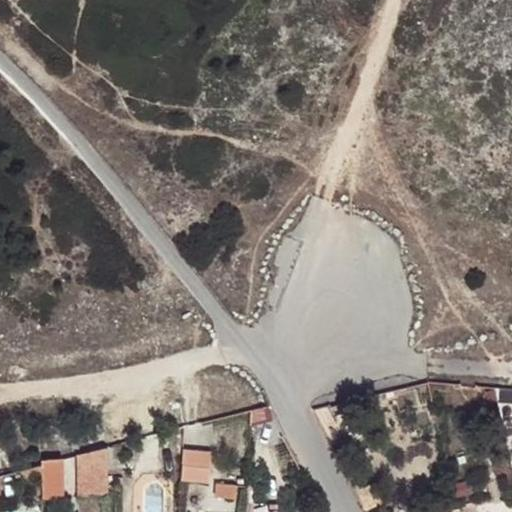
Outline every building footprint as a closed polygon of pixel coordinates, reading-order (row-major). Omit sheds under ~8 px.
[(104,459),(76,466),(77,501),(105,501),(104,459)] [(209,466),(181,464),(179,493),(207,495),(209,466)] [(62,470),(39,476),(40,487),(40,510),(63,510),(62,470)] [(39,476),(18,481),(21,492),(40,487),(39,476)] [(232,497),(213,496),(212,507),(231,508),(232,497)]
